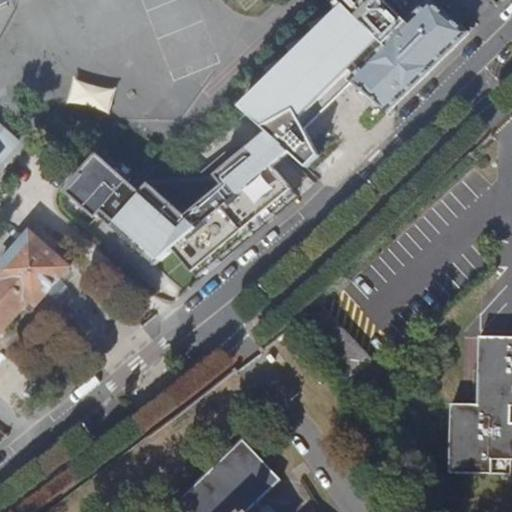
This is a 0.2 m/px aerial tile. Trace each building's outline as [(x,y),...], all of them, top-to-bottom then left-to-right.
[(387,114),(470,32),(429,0),(408,22),(386,0),(339,0),(334,5),(338,12),(312,26),(315,34),(289,48),(293,55),(266,69),(270,76),(242,108),(260,124),(269,132),(293,153),(313,173),(327,159),(316,138),(313,132),(311,129),(331,109),(356,85),(376,104),(387,114)] [(0,161),(19,140),(17,139),(0,123),(0,161)] [(293,153),(269,132),(220,173),(228,182),(230,181),(234,186),(233,187),(238,196),(243,193),(262,217),(274,208),(248,177),(251,175),(245,166),(242,169),(238,163),(259,146),(277,167),(293,153)] [(248,177),(274,208),(296,189),(277,167),(259,146),(238,163),(242,169),(245,166),(251,175),(248,177)] [(230,181),(228,182),(201,204),(206,209),(193,220),(151,184),(144,192),(98,153),(67,189),(97,215),(104,207),(163,259),(176,249),(196,271),(262,217),(243,193),(238,196),(233,187),(234,186),(230,181)] [(56,288),(74,268),(35,234),(2,271),(6,275),(0,281),(0,340),(36,300),(41,305),(56,288)] [(323,307),(311,318),(300,330),(355,386),(378,364),(323,307)] [(511,337),(483,337),(482,406),(455,405),(453,474),(511,475),(511,337)] [(309,511),(307,509),(304,511),(260,511),(259,510),(261,508),(255,502),(281,476),(243,438),(181,499),(193,511),(309,511)]
